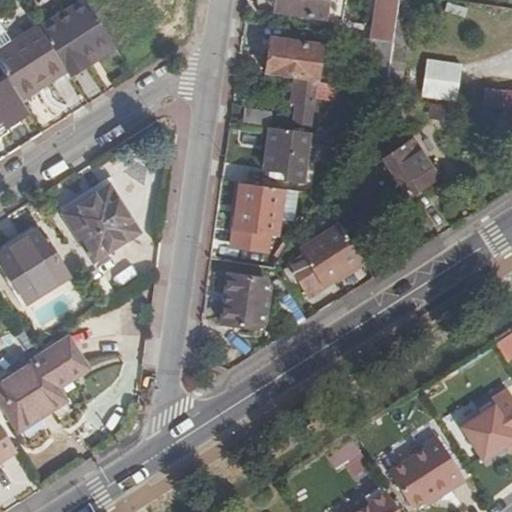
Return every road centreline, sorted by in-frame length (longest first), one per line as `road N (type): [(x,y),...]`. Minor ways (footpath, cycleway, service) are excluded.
road 1 (secondary): [(174,446),(511,225)]
road 2 (residential): [(215,57),(167,416),(174,446)]
road 3 (residential): [(215,57),(0,195)]
road 4 (secondary): [(73,511),(174,446)]
